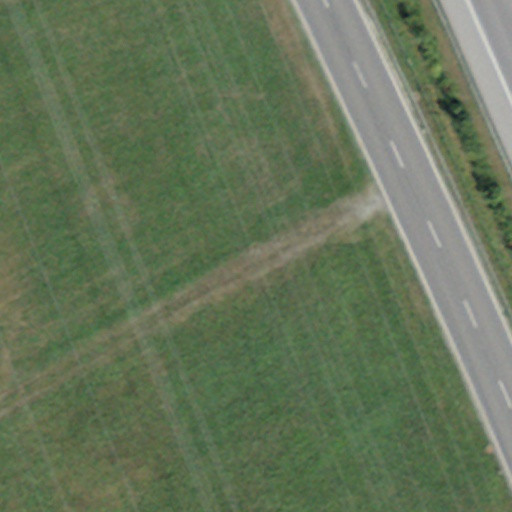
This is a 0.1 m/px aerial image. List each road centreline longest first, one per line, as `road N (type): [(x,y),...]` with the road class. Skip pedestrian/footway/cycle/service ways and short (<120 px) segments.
road 1 (track): [(0,408),(408,183)]
road 2 (secondary): [(511,419),(322,0)]
